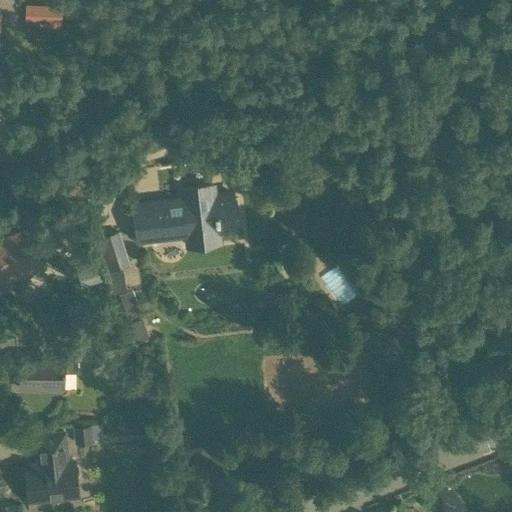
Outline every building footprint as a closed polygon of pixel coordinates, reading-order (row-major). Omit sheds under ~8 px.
[(47,26),(65,27),(65,22),(66,8),(55,7),(55,5),(26,4),(26,20),(48,21),(47,26)] [(9,86),(0,85),(0,95),(1,95),(9,95),(9,86)] [(81,135),(81,157),(95,157),(95,135),(81,135)] [(177,196),(128,202),(133,243),(181,238),(182,249),(220,244),(219,233),(237,231),(232,189),(215,191),(214,183),(176,188),(177,196)] [(0,249),(0,250),(0,282),(8,279),(16,304),(17,303),(17,302),(30,274),(30,272),(41,268),(28,229),(0,238),(0,249)] [(116,232),(97,239),(108,271),(128,265),(116,232)] [(148,337),(142,318),(127,323),(133,342),(148,337)] [(19,357),(18,388),(34,389),(34,391),(48,392),(48,389),(63,389),(64,373),(78,373),(78,334),(48,334),(48,357),(19,357)] [(282,356),(263,359),(268,389),(287,386),(282,356)] [(92,426),(74,428),(75,445),(94,443),(92,426)] [(38,466),(24,468),(27,499),(75,494),(72,463),(65,463),(61,433),(35,436),(38,466)]
